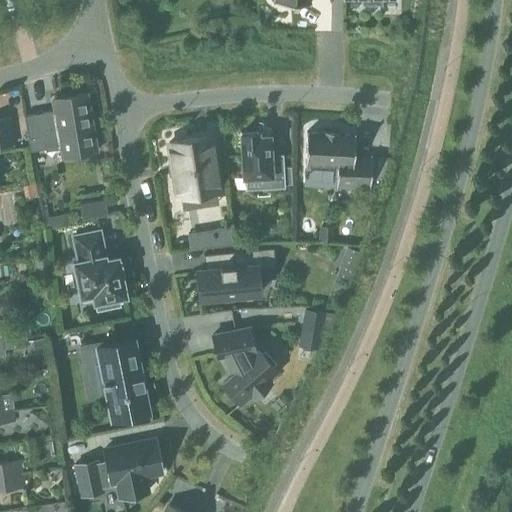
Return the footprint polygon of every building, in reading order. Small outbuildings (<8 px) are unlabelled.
[(62,157),(96,151),(86,92),(63,96),(63,98),(61,98),(61,99),(53,100),(54,106),(53,106),(54,110),(24,115),(30,151),(45,148),(43,141),(59,138),(62,157)] [(0,118),(0,146),(12,145),(8,117),(0,118)] [(341,133),(341,131),(321,130),(321,131),(321,133),(308,132),(306,131),(304,164),(305,164),(304,183),(336,185),(336,187),(337,187),(368,189),(369,189),(371,157),(370,157),(353,156),(354,134),(353,134),(353,135),(340,134),(340,133),(341,133)] [(258,132),(241,133),(243,177),(261,176),(262,188),(284,187),(284,184),(291,184),(290,167),(283,167),(283,163),(271,163),(269,135),(258,136),(258,132)] [(179,197),(183,196),(186,209),(202,206),(200,193),(221,189),(211,136),(169,144),(179,197)] [(37,194),(35,183),(23,185),(25,196),(37,194)] [(81,220),(108,215),(105,199),(79,204),(81,220)] [(61,214),(63,224),(70,223),(68,213),(61,214)] [(216,245),(232,243),(230,227),(213,230),(216,245)] [(333,241),(333,229),(319,228),(319,240),(333,241)] [(78,261),(73,262),(80,296),(100,292),(102,300),(125,295),(120,272),(121,271),(119,260),(118,260),(117,257),(105,259),(99,230),(73,236),(78,261)] [(206,255),(208,268),(197,269),(199,299),(218,297),(218,299),(237,297),(237,295),(259,293),(257,269),(260,268),(259,249),(203,254),(203,256),(206,255)] [(354,264),(358,253),(347,249),(343,260),(354,264)] [(39,300),(39,299),(40,299),(54,297),(51,278),(38,280),(38,287),(37,287),(28,288),(29,301),(39,300)] [(303,326),(325,330),(328,311),(306,307),(303,326)] [(270,383),(267,379),(274,373),(268,367),(275,361),(264,349),(257,355),(254,350),(249,327),(212,334),(216,354),(224,353),(226,356),(225,356),(232,370),(233,369),(234,372),(222,382),(240,403),(249,395),(252,399),(270,383)] [(111,418),(149,410),(134,338),(90,347),(100,396),(106,395),(111,418)] [(0,394),(0,408),(13,407),(11,393),(0,394)] [(0,423),(15,421),(13,407),(0,408),(0,423)] [(75,464),(81,495),(103,491),(100,478),(109,477),(110,483),(117,481),(120,497),(147,491),(144,476),(162,472),(156,444),(135,448),(134,443),(103,449),(106,460),(97,462),(96,459),(75,464)] [(0,475),(23,473),(21,460),(0,463),(0,475)] [(0,490),(25,487),(23,473),(0,475),(0,490)]
